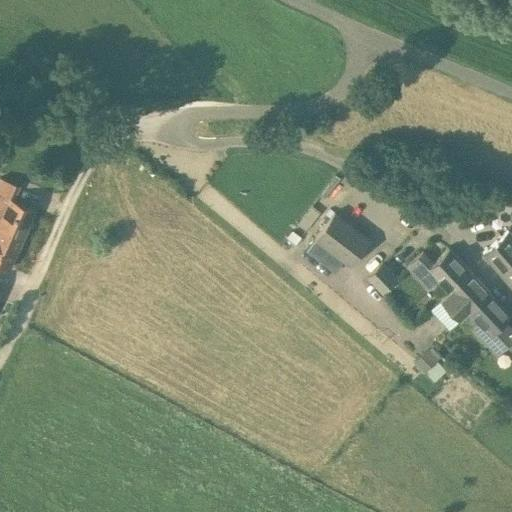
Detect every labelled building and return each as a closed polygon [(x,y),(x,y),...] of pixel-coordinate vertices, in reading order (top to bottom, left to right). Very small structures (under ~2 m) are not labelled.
[(0,177),(0,227),(23,237),(36,208),(13,198),(19,185),(0,177)] [(369,238),(334,211),(314,237),(349,263),(369,238)] [(23,237),(0,227),(0,263),(10,268),(23,237)] [(502,275),(511,266),(511,235),(507,230),(482,252),(502,275)] [(448,290),(449,289),(469,271),(448,248),(432,262),(422,251),(406,266),(427,288),(437,278),(448,290)] [(397,277),(382,261),(366,277),(381,292),(397,277)] [(511,266),(502,275),(511,286),(511,266)] [(468,310),(488,291),(469,271),(449,289),(468,310)] [(468,310),(477,319),(490,333),(494,328),(503,320),(509,314),(488,291),(468,310)] [(511,329),(503,320),(494,328),(490,333),(477,319),(471,326),(496,353),(506,343),(511,349),(507,354),(511,360),(511,329)] [(429,380),(447,373),(438,348),(419,355),(429,380)]
